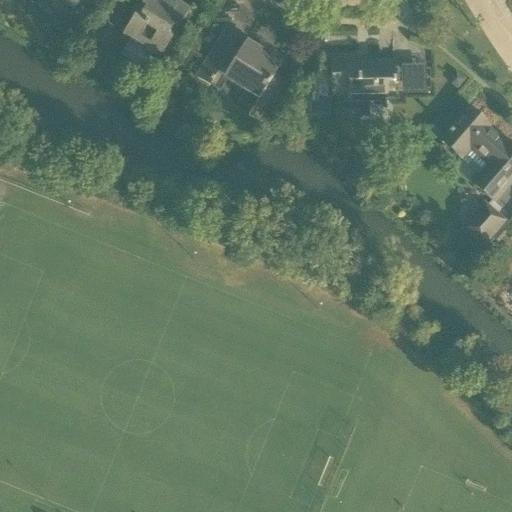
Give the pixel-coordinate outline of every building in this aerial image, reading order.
[(160,58),(178,29),(189,11),(176,2),(173,6),(163,0),(144,0),(123,35),(160,58)] [(261,123),(269,109),(286,83),(274,76),(283,61),(270,53),(268,57),(245,43),(242,49),(223,37),(197,80),(209,87),(221,94),(229,79),(259,97),(257,101),(249,115),(261,123)] [(394,63),(370,64),(358,64),(358,57),(330,58),(331,77),(327,77),(327,75),(307,75),(298,116),(300,116),(300,114),(316,114),(315,99),(328,99),(327,88),(331,88),(332,97),(348,97),(348,99),(387,98),(387,85),(394,85),(394,63)] [(461,158),(481,175),(472,185),(493,202),(511,179),(511,146),(509,144),(506,146),(487,129),(489,127),(469,109),(441,142),(460,159),(461,158)] [(485,207),(464,231),(484,248),(505,223),(485,207)]
